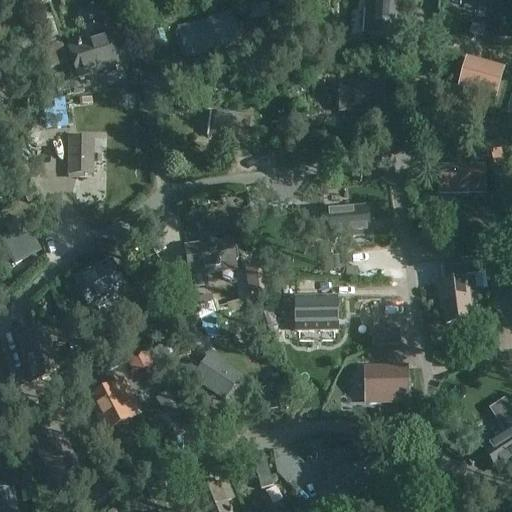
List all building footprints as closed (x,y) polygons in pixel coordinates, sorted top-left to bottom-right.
[(51,4),(49,0),(31,0),(35,10),(51,4)] [(403,41),(404,26),(399,26),(400,0),(363,0),(362,39),(403,41)] [(233,14),(178,31),(187,60),(242,43),(233,14)] [(505,16),(496,21),(501,30),(511,25),(510,23),(505,16)] [(483,30),(472,26),(470,36),(481,39),(483,30)] [(48,68),(67,64),(63,44),(60,45),(58,35),(41,39),(48,68)] [(118,65),(110,36),(69,48),(77,77),(118,65)] [(27,48),(23,38),(12,43),(16,53),(27,48)] [(467,61),(458,94),(497,104),(506,72),(467,61)] [(338,115),(384,115),(384,84),(339,85),(339,91),(335,94),(335,105),(338,107),(338,115)] [(245,142),(248,118),(213,113),(210,137),(245,142)] [(93,175),(93,139),(69,139),(68,175),(93,175)] [(457,196),(485,200),(488,176),(444,170),(442,188),(458,190),(457,196)] [(266,187),(246,192),(250,207),(270,203),(266,187)] [(325,243),(369,240),(367,210),(323,213),(325,243)] [(39,251),(26,227),(1,240),(15,265),(39,251)] [(237,273),(233,241),(215,243),(215,242),(201,244),(201,245),(186,247),(191,279),(193,279),(194,290),(205,289),(204,278),(237,273)] [(89,312),(128,293),(112,261),(74,280),(89,312)] [(474,324),(469,277),(479,276),(478,265),(443,269),(445,283),(437,284),(440,312),(444,312),(446,327),(474,324)] [(494,301),(511,297),(506,274),(489,278),(494,301)] [(216,315),(211,296),(199,299),(205,318),(216,315)] [(335,300),(296,301),(297,333),(336,333),(335,300)] [(29,386),(60,377),(48,330),(17,339),(29,386)] [(373,347),(380,347),(381,333),(372,333),(373,347)] [(164,346),(155,352),(161,362),(170,356),(164,346)] [(104,354),(99,347),(91,352),(96,360),(104,354)] [(149,348),(125,360),(130,370),(155,359),(149,348)] [(241,378),(215,361),(198,385),(225,403),(241,378)] [(405,371),(371,371),(372,403),(406,403),(405,371)] [(124,381),(85,400),(103,436),(142,417),(124,381)] [(496,386),(469,399),(481,424),(509,411),(496,386)] [(0,408),(1,412),(4,422),(13,419),(10,410),(14,409),(8,387),(0,389),(0,408)] [(80,468),(70,451),(57,431),(69,423),(59,407),(47,414),(51,422),(28,436),(56,483),(80,468)] [(511,430),(482,450),(498,474),(511,464),(511,430)] [(261,492),(273,488),(264,457),(252,461),(261,492)] [(344,511),(368,488),(347,468),(317,499),(317,500),(310,507),(315,511),(344,511)] [(231,511),(228,504),(235,501),(227,481),(191,495),(193,499),(184,502),(187,511),(231,511)] [(15,511),(12,494),(0,495),(0,511),(15,511)]
